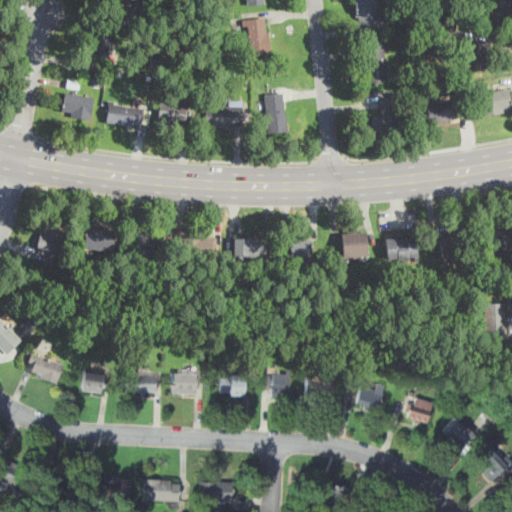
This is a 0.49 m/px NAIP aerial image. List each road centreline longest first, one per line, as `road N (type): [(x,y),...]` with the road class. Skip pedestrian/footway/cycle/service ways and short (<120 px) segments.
road 1 (secondary): [(511,162),(276,185),(135,177),(0,153)]
road 2 (residential): [(0,399),(55,426),(111,435),(319,445),(371,457),(408,472),(452,511)]
road 3 (residential): [(332,184),(314,0)]
road 4 (residential): [(19,157),(47,0)]
